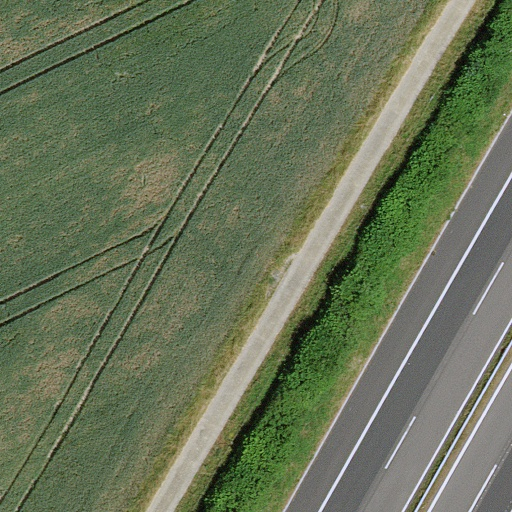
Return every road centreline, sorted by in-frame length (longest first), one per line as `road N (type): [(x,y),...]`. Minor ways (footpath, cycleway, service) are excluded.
road 1 (track): [(158,511),(465,0)]
road 2 (motorway): [(511,247),(361,511)]
